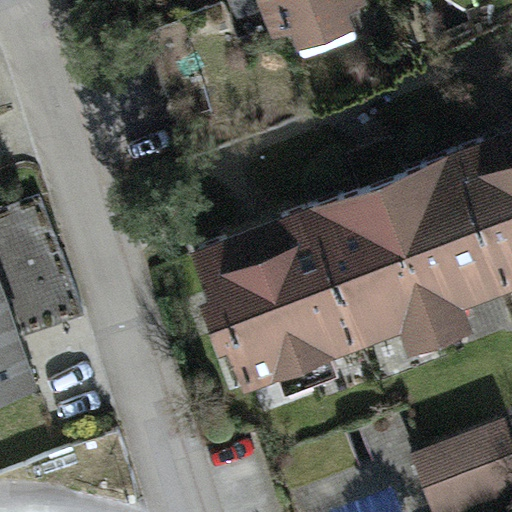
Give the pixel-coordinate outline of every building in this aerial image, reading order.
[(372,3),(371,0),(262,0),(277,39),(372,3)] [(511,116),(458,136),(511,276),(511,275),(511,116)] [(458,136),(404,157),(457,297),(511,276),(458,136)] [(404,157),(350,177),(403,317),(457,297),(404,157)] [(350,177),(296,197),(349,337),(403,317),(350,177)] [(296,197),(242,218),(295,357),(349,337),(296,197)] [(242,218),(188,238),(241,378),(295,357),(242,218)] [(0,276),(0,385),(36,371),(0,276)] [(511,435),(509,425),(415,456),(433,511),(464,511),(511,496),(511,435)]
